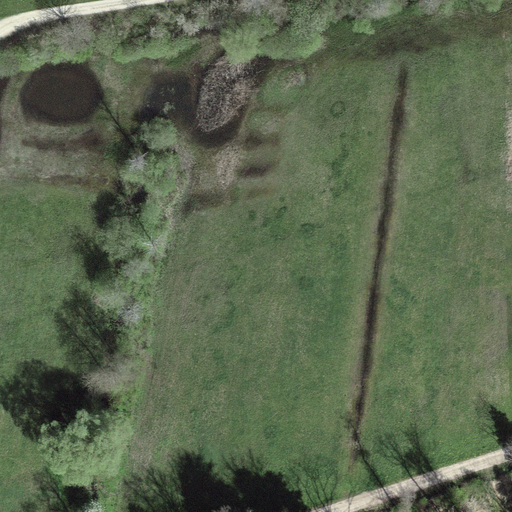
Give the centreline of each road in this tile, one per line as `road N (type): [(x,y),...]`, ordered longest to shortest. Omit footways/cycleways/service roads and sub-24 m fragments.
road 1 (track): [(511,456),(341,511)]
road 2 (track): [(142,0),(51,13),(0,30)]
